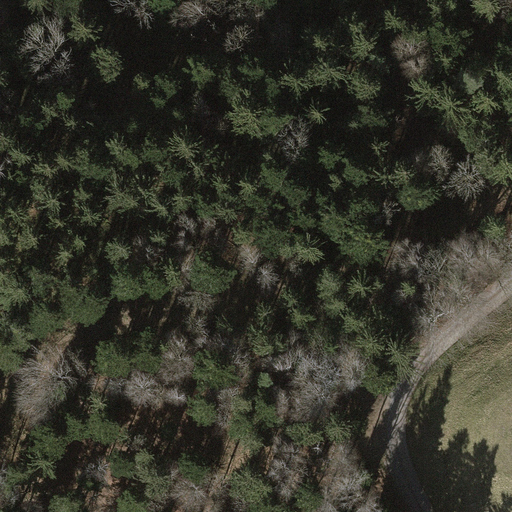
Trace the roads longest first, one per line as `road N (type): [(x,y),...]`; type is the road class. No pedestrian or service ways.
road 1 (track): [(511,195),(457,229),(271,291),(123,315),(38,362),(20,403),(0,400)]
road 2 (track): [(425,511),(392,414),(431,347),(511,282)]
